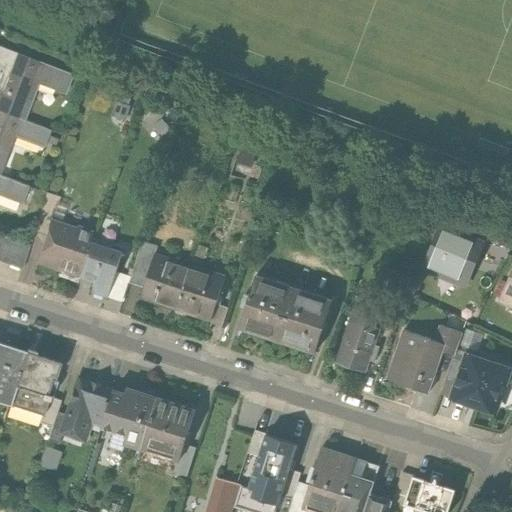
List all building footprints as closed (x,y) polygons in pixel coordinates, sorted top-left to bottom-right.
[(0,66),(4,67),(0,76),(0,87),(1,88),(0,91),(0,111),(25,121),(39,83),(65,93),(73,74),(0,46),(0,66)] [(132,106),(116,101),(111,116),(126,122),(132,106)] [(0,111),(0,171),(14,136),(43,147),(50,130),(25,121),(0,111)] [(259,149),(243,144),(238,162),(253,167),(259,149)] [(0,195),(22,203),(28,186),(0,175),(0,195)] [(34,231),(47,235),(52,219),(59,197),(47,193),(34,231)] [(38,263),(80,277),(92,242),(94,233),(52,219),(47,235),(38,263)] [(468,223),(464,234),(485,242),(489,232),(468,223)] [(464,234),(442,225),(424,269),(467,286),(485,242),(464,234)] [(28,247),(0,236),(0,260),(20,268),(28,247)] [(129,283),(145,288),(155,255),(158,246),(143,241),(129,283)] [(123,252),(92,242),(80,277),(97,282),(93,293),(108,298),(123,252)] [(141,299),(177,310),(191,267),(155,255),(145,288),(141,299)] [(225,277),(191,267),(177,310),(211,321),(216,304),(225,277)] [(240,328),(278,341),(295,289),(256,277),(240,328)] [(511,277),(502,299),(511,303),(511,277)] [(333,302),(295,289),(278,341),(316,353),(333,302)] [(229,308),(216,304),(211,321),(223,325),(229,308)] [(357,304),(337,361),(365,371),(380,329),(376,327),(381,313),(357,304)] [(466,323),(463,333),(457,349),(468,352),(476,327),(466,323)] [(441,326),(435,342),(446,345),(444,352),(455,356),(456,353),(457,349),(463,333),(441,326)] [(435,342),(404,331),(388,380),(430,394),(444,352),(446,345),(435,342)] [(0,401),(11,405),(28,352),(0,342),(0,401)] [(11,405),(42,415),(48,397),(52,398),(58,382),(55,381),(61,363),(28,352),(11,405)] [(511,372),(511,371),(456,353),(455,356),(442,394),(499,413),(511,372)] [(80,378),(67,416),(62,434),(87,442),(93,422),(103,426),(115,389),(80,378)] [(127,444),(144,450),(161,398),(130,388),(128,394),(115,389),(103,426),(130,435),(127,444)] [(61,401),(52,398),(48,397),(42,415),(40,423),(52,427),(57,413),(61,401)] [(197,410),(161,398),(144,450),(180,462),(186,445),(197,410)] [(67,416),(57,413),(52,427),(47,441),(58,444),(62,434),(67,416)] [(258,457),(265,459),(271,437),(273,429),(257,424),(248,452),(258,457)] [(240,511),(276,511),(297,444),(271,437),(265,459),(258,457),(248,488),(240,485),(233,510),(240,511)] [(197,449),(186,445),(180,462),(176,473),(187,477),(197,449)] [(62,453),(46,447),(39,466),(55,472),(62,453)] [(303,507),(319,511),(340,511),(357,459),(322,448),(303,507)] [(389,511),(393,500),(370,493),(379,467),(357,459),(340,511),(389,511)] [(394,501),(406,504),(415,476),(402,472),(394,501)] [(449,511),(456,490),(415,476),(406,504),(429,511),(449,511)] [(240,485),(217,478),(207,511),(231,511),(233,510),(240,485)] [(21,492),(18,503),(24,505),(27,506),(31,495),(21,492)]
